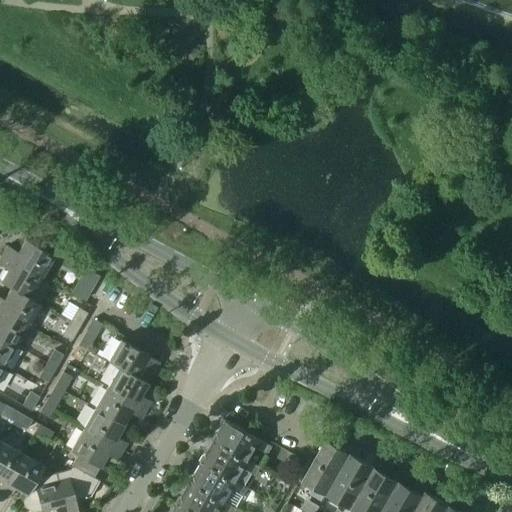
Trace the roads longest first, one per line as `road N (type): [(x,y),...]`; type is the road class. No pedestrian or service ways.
road 1 (secondary): [(224,337),(380,420),(445,442)]
road 2 (secondary): [(445,442),(247,298)]
road 3 (secondary): [(46,198),(95,244),(224,337)]
road 4 (secondary): [(247,298),(46,198)]
road 5 (residential): [(120,511),(224,337)]
road 6 (residential): [(337,426),(499,511)]
